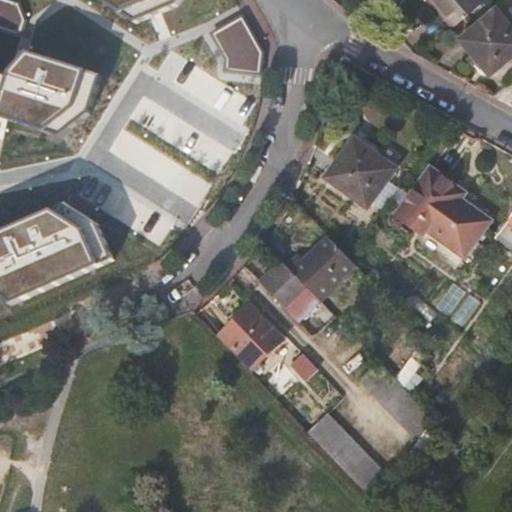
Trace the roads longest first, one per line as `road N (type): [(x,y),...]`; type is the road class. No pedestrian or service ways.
road 1 (residential): [(187,277),(226,244),(279,160),(312,14)]
road 2 (unclassified): [(312,14),(482,113)]
